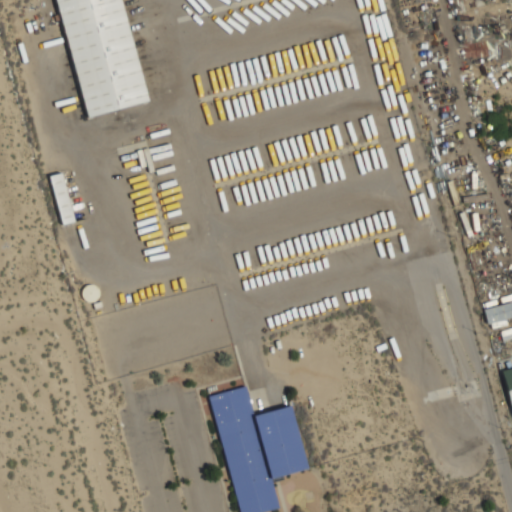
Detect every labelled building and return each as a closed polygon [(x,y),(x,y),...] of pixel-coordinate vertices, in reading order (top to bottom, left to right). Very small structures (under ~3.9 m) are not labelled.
[(146,104),(121,0),(57,0),(84,118),(146,104)] [(48,176),(61,223),(69,220),(70,222),(73,221),(61,173),(48,176)] [(488,328),(506,325),(505,318),(511,316),(511,302),(485,307),(488,328)] [(511,367),(501,369),(511,416),(511,367)] [(214,391),(248,382),(255,408),(293,398),(310,462),(273,472),(281,502),(245,511),(214,391)]
